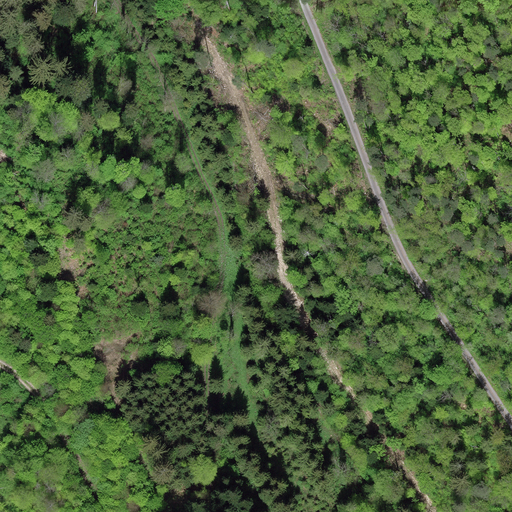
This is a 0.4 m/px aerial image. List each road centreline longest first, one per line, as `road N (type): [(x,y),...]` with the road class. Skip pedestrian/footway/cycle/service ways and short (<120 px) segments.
road 1 (track): [(511,423),(403,256),(303,0)]
road 2 (track): [(0,364),(37,393),(104,511)]
